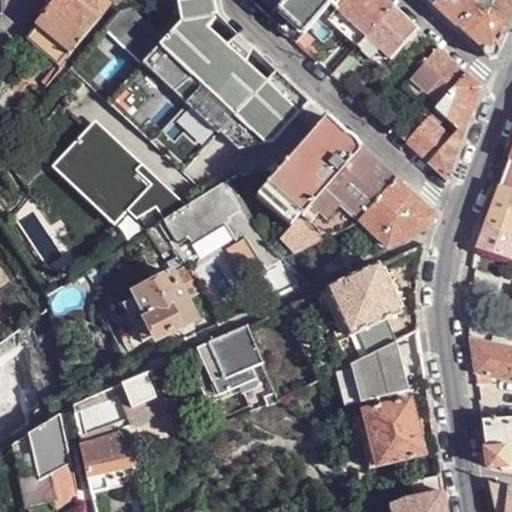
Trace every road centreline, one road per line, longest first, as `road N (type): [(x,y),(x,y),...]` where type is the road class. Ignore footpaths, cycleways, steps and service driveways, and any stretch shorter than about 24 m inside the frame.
road 1 (residential): [(237,0),(244,22),(459,214)]
road 2 (residential): [(459,214),(440,316),(464,475)]
road 3 (residential): [(507,88),(459,214)]
road 4 (residential): [(507,88),(407,0)]
